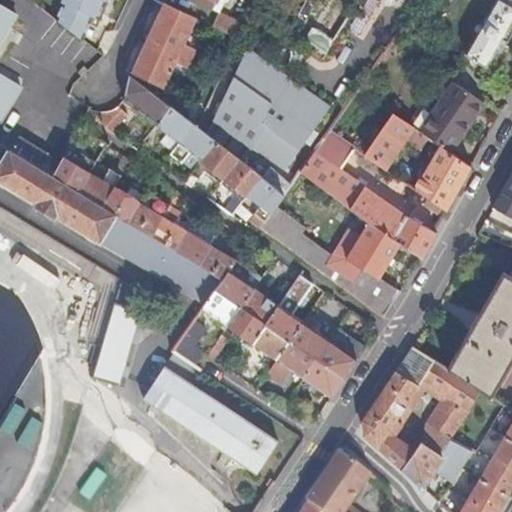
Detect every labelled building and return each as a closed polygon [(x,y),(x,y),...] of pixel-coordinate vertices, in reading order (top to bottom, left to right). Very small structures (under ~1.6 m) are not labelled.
[(65,0),(57,18),(84,39),(94,15),(99,17),(106,0),(65,0)] [(189,0),(211,10),(215,0),(189,0)] [(486,67),(497,49),(503,39),(507,42),(511,34),(511,0),(496,0),(465,54),(486,67)] [(183,44),(195,18),(165,3),(133,72),(163,86),(174,61),(181,64),(183,60),(177,56),(181,48),(187,52),(190,47),(183,44)] [(0,63),(25,20),(0,5),(0,121),(10,128),(30,94),(0,75),(0,63)] [(212,25),(238,38),(245,23),(218,12),(212,25)] [(314,33),(308,42),(325,53),(336,35),(328,30),(322,38),(314,33)] [(502,51),(507,42),(503,39),(497,49),(502,51)] [(252,149),(254,145),(287,168),(331,106),(247,49),(212,121),(214,122),(250,147),(252,149)] [(126,79),(127,89),(139,99),(133,107),(156,124),(170,105),(129,74),(126,79)] [(423,102),(409,124),(414,128),(420,119),(431,125),(456,83),(454,82),(435,109),(423,102)] [(414,128),(428,137),(441,145),(449,151),(483,102),(456,83),(431,125),(420,119),(414,128)] [(168,133),(179,141),(193,123),(170,105),(156,124),(168,133)] [(106,127),(112,132),(127,113),(118,106),(110,111),(101,112),(106,127)] [(360,151),(386,168),(406,138),(421,147),(428,137),(414,128),(409,124),(393,113),(368,149),(364,146),(360,151)] [(250,147),(214,122),(206,134),(215,140),(237,158),(241,160),(250,147)] [(172,150),(170,153),(178,159),(187,147),(202,159),(215,140),(206,134),(193,123),(179,141),(172,150)] [(344,203),(369,221),(401,242),(422,255),(424,257),(437,233),(410,217),(385,201),(340,168),(355,147),(329,129),(300,169),(344,203)] [(84,137),(77,132),(69,147),(76,151),(84,137)] [(179,141),(168,133),(161,142),(172,150),(179,141)] [(9,150),(54,176),(61,162),(17,137),(9,150)] [(202,159),(185,181),(192,186),(208,164),(224,176),(237,158),(215,140),(202,159)] [(58,213),(208,302),(218,289),(225,278),(201,263),(176,249),(153,235),(127,220),(103,205),(79,191),(54,176),(9,150),(0,144),(0,166),(0,167),(0,178),(38,202),(37,203),(56,215),(58,213)] [(96,162),(93,167),(99,171),(113,148),(107,144),(96,162)] [(441,145),(416,188),(429,197),(447,209),(471,166),(449,151),(441,145)] [(61,162),(54,176),(79,191),(90,172),(93,167),(96,162),(85,156),(79,166),(64,157),(61,162)] [(224,176),(220,181),(236,193),(243,198),(247,193),(259,175),(241,160),(237,158),(224,176)] [(271,166),(263,177),(270,182),(282,194),(292,181),(271,166)] [(90,172),(79,191),(103,205),(114,186),(121,175),(114,171),(107,183),(90,172)] [(259,175),(247,193),(263,205),(251,221),(259,227),(274,205),(282,194),(270,182),(263,177),(259,175)] [(404,194),(410,184),(396,175),(390,185),(404,194)] [(496,206),(511,215),(511,175),(510,180),(496,206)] [(103,205),(127,220),(138,201),(114,186),(103,205)] [(127,220),(153,235),(163,216),(177,192),(172,188),(157,213),(138,201),(127,220)] [(177,192),(163,216),(168,219),(181,194),(177,192)] [(229,202),(231,206),(235,209),(243,198),(236,193),(229,202)] [(425,205),(443,217),(447,209),(429,197),(425,205)] [(274,205),(259,227),(283,245),(290,250),(295,243),(301,235),(306,228),(274,205)] [(163,216),(153,235),(176,249),(187,230),(168,219),(163,216)] [(176,249),(201,263),(211,245),(217,235),(193,220),(187,230),(176,249)] [(511,228),(488,220),(480,233),(511,245),(511,228)] [(332,257),(322,272),(332,280),(384,317),(401,292),(380,279),(401,242),(369,221),(361,234),(350,227),(332,257)] [(308,262),(322,272),(332,257),(301,235),(295,243),(290,250),(308,262)] [(201,263),(225,278),(237,260),(211,245),(201,263)] [(255,273),(261,278),(275,256),(269,253),(255,273)] [(218,289),(242,305),(254,287),(257,282),(254,280),(251,285),(240,278),(247,266),(237,260),(225,278),(218,289)] [(505,274),(450,368),(483,390),(492,396),(511,362),(511,272),(510,276),(505,274)] [(266,323),(291,340),(304,321),(293,314),(314,283),(300,274),(285,296),(279,305),(266,323)] [(254,287),(242,305),(266,323),(279,305),(254,287)] [(222,327),(226,329),(229,324),(242,305),(218,289),(208,302),(205,307),(226,322),(222,327)] [(137,305),(110,299),(94,376),(121,382),(137,305)] [(242,305),(229,324),(250,339),(247,344),(250,346),(254,341),(266,323),(242,305)] [(291,340),(318,358),(330,339),(315,329),(320,320),(309,313),(307,316),(304,321),(291,340)] [(174,350),(176,351),(185,358),(206,329),(195,321),(174,350)] [(266,323),(254,341),(275,356),(272,360),(275,363),(279,358),(291,340),(266,323)] [(339,326),(330,339),(342,347),(351,335),(339,326)] [(222,334),(207,355),(214,359),(228,338),(222,334)] [(318,358),(345,377),(366,345),(351,335),(342,347),(330,339),(318,358)] [(279,358),(305,376),(318,358),(291,340),(279,358)] [(247,344),(229,369),(233,371),(250,346),(247,344)] [(367,435),(405,469),(416,450),(395,434),(398,430),(397,429),(402,422),(398,418),(418,386),(442,402),(440,405),(463,421),(483,390),(450,368),(412,344),(394,373),(395,373),(365,420),(367,435)] [(195,384),(203,371),(199,367),(185,358),(176,351),(146,396),(260,472),(281,441),(195,384)] [(305,376),(333,396),(345,377),(318,358),(305,376)] [(257,361),(245,380),(258,388),(270,370),(257,361)] [(440,405),(428,424),(450,440),(451,438),(452,438),(463,421),(440,405)] [(440,454),(441,453),(450,440),(428,424),(425,444),(440,454)] [(459,508),(457,511),(497,511),(511,488),(511,427),(510,431),(506,428),(500,439),(504,442),(486,473),(482,471),(475,482),(479,484),(463,511),(459,508)] [(98,469),(124,488),(148,453),(123,435),(98,469)] [(441,453),(448,458),(459,441),(452,438),(451,438),(450,440),(441,453)] [(459,441),(448,458),(463,468),(464,468),(476,449),(476,448),(459,441)] [(463,468),(448,458),(441,453),(440,454),(425,444),(422,442),(416,450),(405,469),(418,481),(424,486),(433,471),(438,474),(453,484),(463,468)] [(485,453),(478,450),(476,449),(464,468),(473,473),(485,453)] [(309,501),(311,502),(311,501),(326,511),(363,511),(352,504),(373,474),(342,452),(328,473),(309,501)] [(107,481),(96,511),(98,511),(110,511),(121,487),(107,481)] [(303,511),(326,511),(311,501),(311,502),(303,511)]
